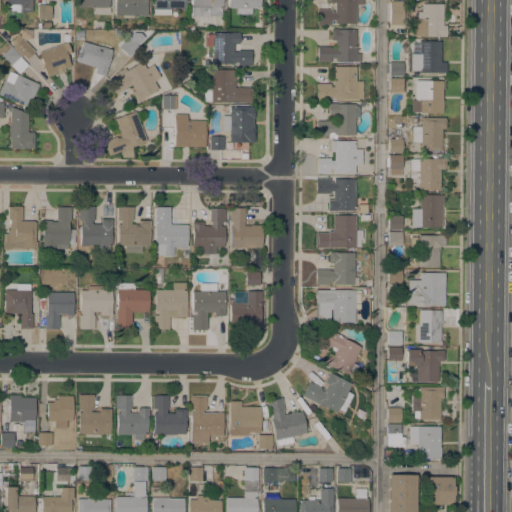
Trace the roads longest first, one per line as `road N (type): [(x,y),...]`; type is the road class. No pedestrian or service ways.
road 1 (primary): [(484,382),(488,0)]
road 2 (residential): [(273,357),(282,344),(284,0)]
road 3 (residential): [(281,176),(0,172)]
road 4 (residential): [(273,357),(256,364),(0,361)]
